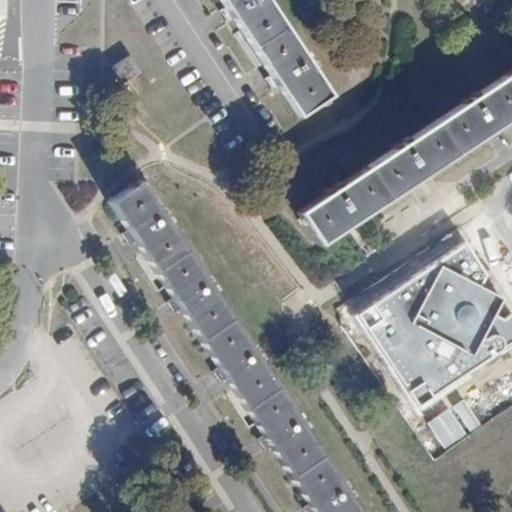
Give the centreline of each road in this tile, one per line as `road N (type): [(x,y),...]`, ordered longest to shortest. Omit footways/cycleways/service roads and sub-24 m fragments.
road 1 (residential): [(248,511),(78,259),(32,226)]
road 2 (residential): [(37,32),(32,226)]
road 3 (residential): [(32,226),(23,325),(0,375)]
